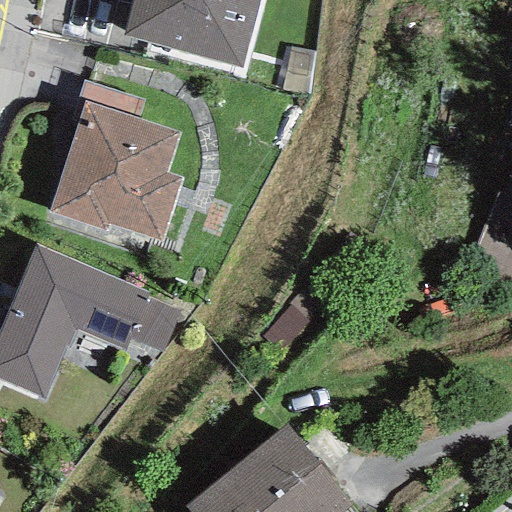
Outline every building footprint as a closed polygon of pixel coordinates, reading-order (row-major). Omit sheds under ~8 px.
[(260,0),(131,0),(121,37),(242,69),(260,0)] [(179,133),(82,102),(47,213),(106,232),(108,226),(160,242),(180,178),(166,174),(179,133)] [(149,293),(35,245),(0,325),(0,381),(43,400),(74,329),(124,351),(129,340),(146,298),(149,293)] [(179,312),(146,298),(129,340),(162,354),(179,312)] [(342,511),(351,505),(285,425),(184,506),(188,511),(342,511)]
